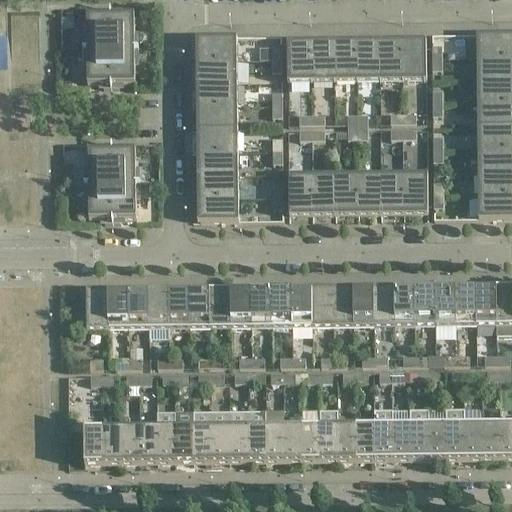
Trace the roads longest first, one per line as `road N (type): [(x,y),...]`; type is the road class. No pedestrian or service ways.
road 1 (residential): [(0,500),(511,496)]
road 2 (residential): [(172,15),(511,9)]
road 3 (residential): [(173,259),(511,255)]
road 4 (residential): [(173,259),(172,15)]
road 5 (residential): [(0,262),(173,259)]
